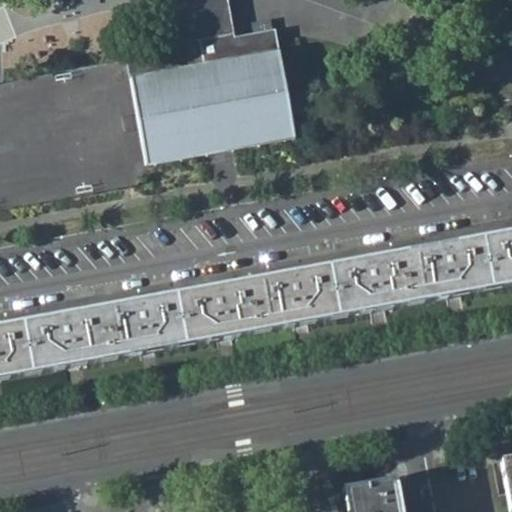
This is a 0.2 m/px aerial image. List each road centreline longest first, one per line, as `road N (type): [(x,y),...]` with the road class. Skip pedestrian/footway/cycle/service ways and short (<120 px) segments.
road 1 (residential): [(511,214),(0,307)]
road 2 (residential): [(511,346),(0,438)]
road 3 (residential): [(161,463),(244,454),(308,435)]
